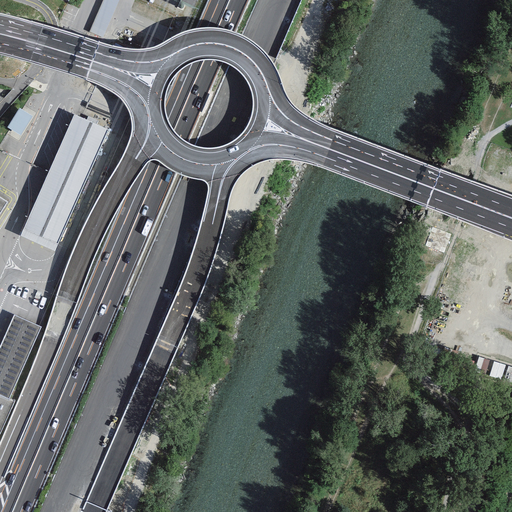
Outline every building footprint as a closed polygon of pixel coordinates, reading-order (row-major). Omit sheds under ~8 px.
[(119,0),(103,0),(90,32),(103,38),(119,0)] [(19,112),(9,132),(24,139),(33,118),(19,112)] [(108,130),(74,115),(23,228),(57,244),(108,130)] [(41,326),(14,314),(0,344),(0,433),(14,401),(9,399),(41,326)] [(502,382),(506,367),(494,364),(490,379),(502,382)]
